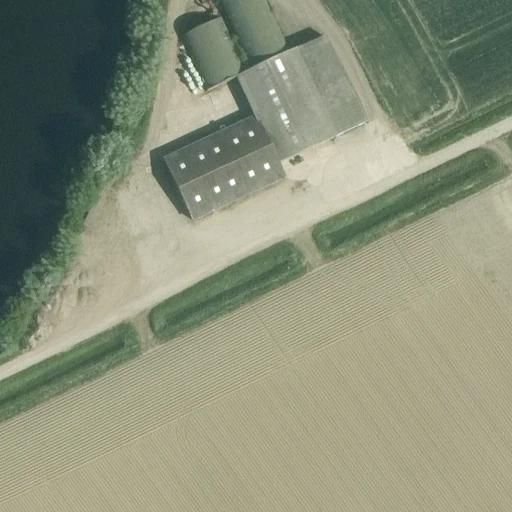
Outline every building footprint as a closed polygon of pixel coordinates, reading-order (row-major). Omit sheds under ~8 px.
[(263,0),(213,0),(249,73),(290,54),(263,0)] [(220,21),(180,40),(206,94),(237,79),(246,75),(220,21)] [(279,167),(337,140),(296,51),(290,54),(249,73),(246,75),(237,79),(255,118),(165,161),(194,223),(285,180),(279,167)] [(201,142),(197,133),(186,138),(190,147),(201,142)] [(176,153),(187,148),(183,139),(172,144),(176,153)]
